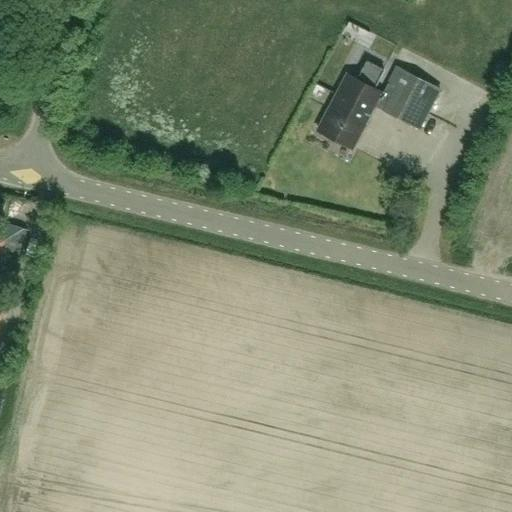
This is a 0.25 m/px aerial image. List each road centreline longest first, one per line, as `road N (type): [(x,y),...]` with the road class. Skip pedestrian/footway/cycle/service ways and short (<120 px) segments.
road 1 (tertiary): [(511,294),(29,177)]
road 2 (unclassified): [(29,177),(68,0)]
